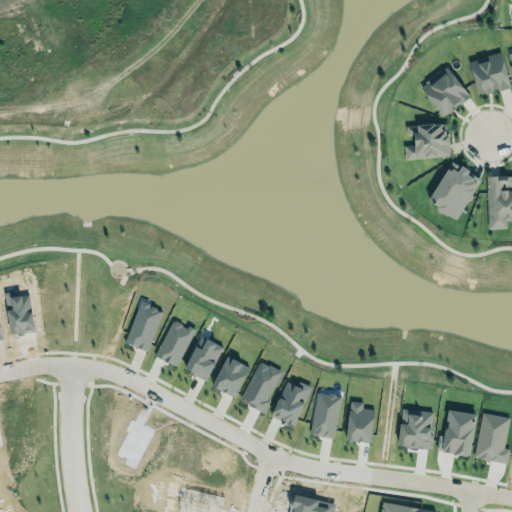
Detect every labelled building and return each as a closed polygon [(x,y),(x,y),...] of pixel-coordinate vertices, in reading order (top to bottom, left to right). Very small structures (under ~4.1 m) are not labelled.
[(467,60),(477,95),(509,87),(500,52),(467,60)] [(418,86),(444,65),(468,95),(442,116),(418,86)] [(449,156),(447,131),(440,131),(440,123),(405,125),(405,136),(413,136),(413,145),(403,145),(404,158),(449,156)] [(426,199),(431,203),(433,204),(436,205),(434,208),(445,215),(446,213),(454,219),(467,198),(469,199),(471,195),(470,194),(480,179),(473,175),(467,171),(468,169),(460,164),(459,166),(451,160),(426,199)] [(486,175),(511,174),(511,219),(506,219),(506,227),(488,228),(486,175)] [(332,438),(341,397),(317,391),(308,433),(332,438)] [(373,409),(362,408),(362,402),(349,401),(345,439),(369,441),(373,409)]
